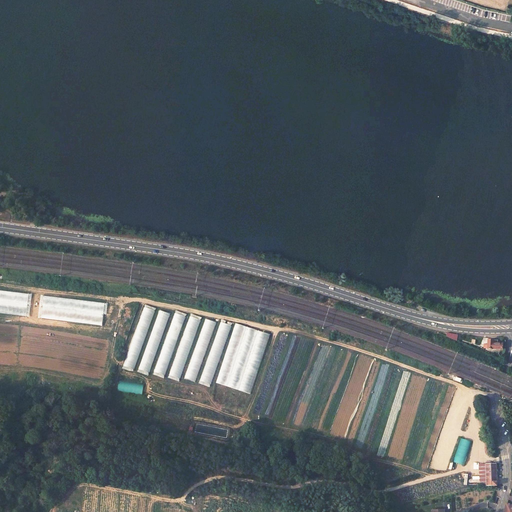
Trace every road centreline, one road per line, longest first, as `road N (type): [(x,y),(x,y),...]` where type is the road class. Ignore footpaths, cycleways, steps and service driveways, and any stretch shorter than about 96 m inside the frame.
road 1 (primary): [(511,326),(431,321),(239,264),(0,227)]
road 2 (unclassified): [(498,511),(506,472),(493,398),(511,334)]
road 3 (track): [(504,459),(434,476),(367,459)]
